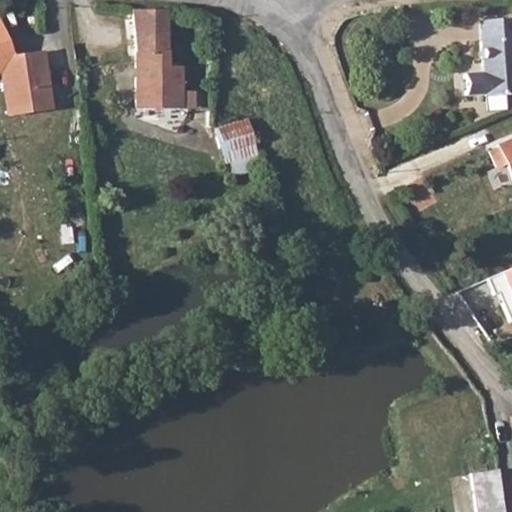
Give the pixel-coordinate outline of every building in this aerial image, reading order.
[(163,67),(163,12),(128,10),(130,107),(189,108),(190,94),(176,92),(176,68),(163,67)] [(511,14),(478,17),(478,69),(462,72),(463,93),(479,92),(480,97),(511,94),(511,14)] [(32,106),(26,51),(12,55),(4,19),(0,20),(0,86),(2,107),(32,106)] [(47,114),(40,49),(29,51),(26,51),(32,106),(33,114),(47,114)] [(232,160),(232,130),(179,132),(180,161),(232,160)] [(511,131),(493,140),(495,145),(486,149),(494,166),(502,164),(511,184),(511,183),(511,131)] [(511,322),(511,267),(486,278),(492,295),(497,293),(510,324),(511,322)] [(471,511),(499,511),(492,464),(463,469),(471,511)]
